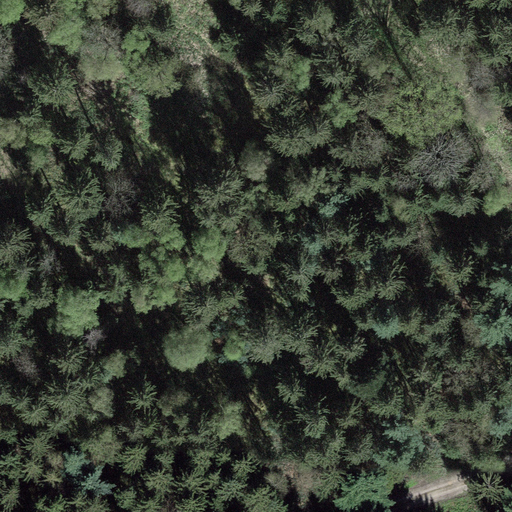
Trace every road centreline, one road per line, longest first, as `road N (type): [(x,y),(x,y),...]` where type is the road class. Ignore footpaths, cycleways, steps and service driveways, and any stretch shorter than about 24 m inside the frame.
road 1 (track): [(372,0),(511,171)]
road 2 (track): [(373,511),(511,464)]
